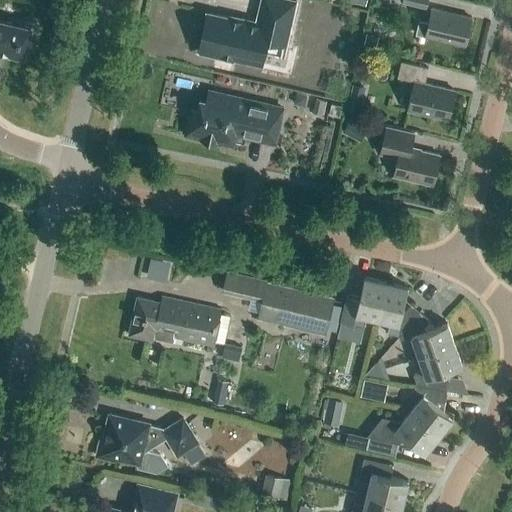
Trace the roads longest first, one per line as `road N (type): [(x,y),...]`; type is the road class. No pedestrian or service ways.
road 1 (unclassified): [(460,266),(65,184)]
road 2 (tertiary): [(0,454),(65,184)]
road 3 (residential): [(460,266),(511,45)]
road 4 (residential): [(446,511),(496,418),(511,356)]
road 5 (tertiary): [(69,165),(107,0)]
